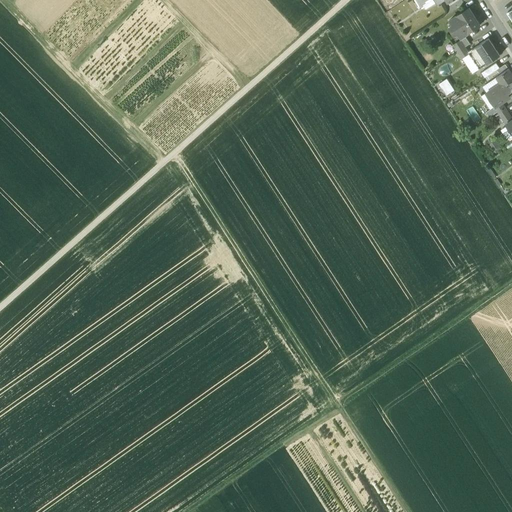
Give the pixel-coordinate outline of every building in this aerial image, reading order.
[(416,0),(422,7),(424,6),(427,9),(435,3),(433,0),(416,0)] [(469,8),(456,16),(467,33),(480,25),(469,8)] [(467,33),(456,16),(448,21),(459,38),(467,33)] [(466,37),(453,45),(457,52),(458,52),(465,47),(470,44),(466,37)] [(488,39),(477,47),(487,63),(499,56),(488,39)] [(465,47),(458,52),(462,59),(469,54),(465,47)] [(487,63),(477,47),(469,52),(479,68),(487,63)] [(496,63),(481,73),(485,78),(499,68),(496,63)] [(511,74),(508,69),(496,78),(500,84),(507,94),(511,90),(511,74)] [(448,79),(440,84),(448,95),(456,90),(448,79)] [(500,84),(486,93),(495,107),(501,103),(509,98),(507,94),(500,84)] [(495,107),(494,108),(498,113),(505,108),(501,103),(495,107)] [(505,108),(498,113),(504,123),(511,118),(505,108)] [(499,147),(495,141),(489,144),(494,150),(499,147)]
